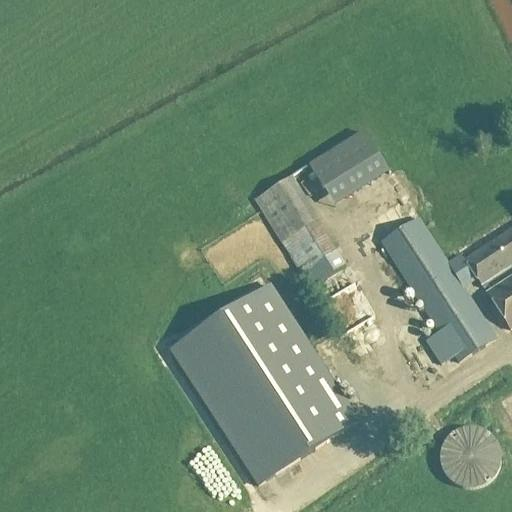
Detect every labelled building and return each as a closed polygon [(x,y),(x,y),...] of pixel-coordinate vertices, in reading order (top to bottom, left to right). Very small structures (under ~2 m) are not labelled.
[(307,173),(335,217),(391,182),(363,138),(307,173)] [(293,180),(256,202),(309,291),(341,273),(347,269),(293,180)] [(497,342),(463,290),(477,281),(481,287),(511,267),(511,232),(465,263),(461,257),(448,266),(419,221),(382,245),(440,335),(426,344),(441,367),(455,359),(459,366),(497,342)] [(510,333),(511,331),(511,279),(486,295),(510,333)] [(272,289),(172,354),(259,488),(359,423),(272,289)] [(457,433),(453,435),(450,436),(448,439),(446,441),(444,443),(443,444),(442,446),(441,448),(440,450),(439,452),(438,455),(438,458),(437,460),(437,463),(438,465),(438,468),(439,471),(439,473),(440,475),(441,477),(442,479),(444,482),(446,484),(450,487),(453,490),(456,491),(460,493),(464,493),(468,494),(471,494),(475,493),(477,493),(479,492),(483,490),(486,489),(489,487),(492,484),(494,481),(496,479),(497,478),(498,475),(499,471),(500,469),(500,467),(501,465),(501,462),(501,459),(500,457),(500,455),(499,452),(498,450),(497,448),(495,444),(494,442),(491,440),(488,437),(486,435),(484,434),(480,432),(476,431),(474,431),(471,430),(467,430),(465,431),(463,431),(459,432),(457,433)]
